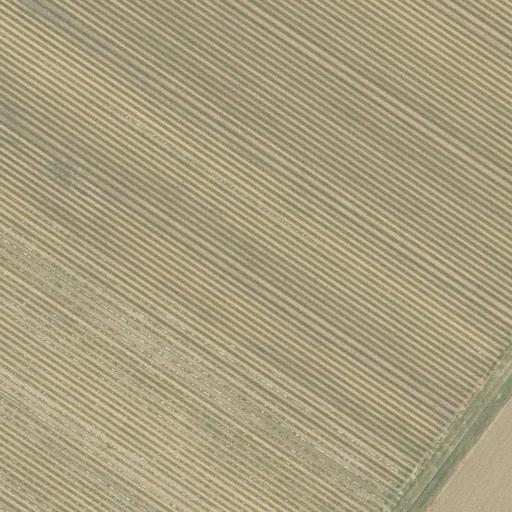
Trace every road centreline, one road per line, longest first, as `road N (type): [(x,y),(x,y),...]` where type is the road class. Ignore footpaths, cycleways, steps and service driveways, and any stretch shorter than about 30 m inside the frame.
road 1 (track): [(505,391),(0,75)]
road 2 (track): [(511,383),(416,511)]
